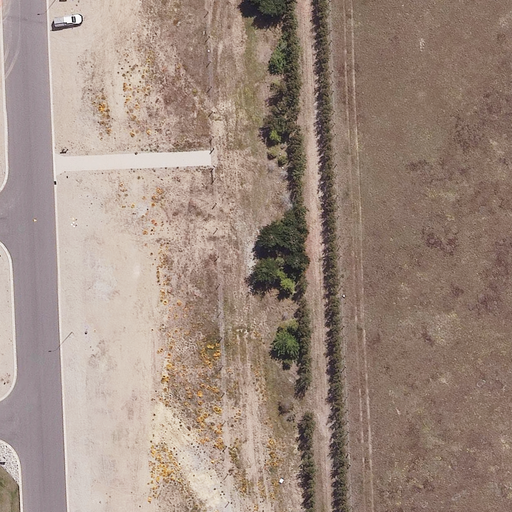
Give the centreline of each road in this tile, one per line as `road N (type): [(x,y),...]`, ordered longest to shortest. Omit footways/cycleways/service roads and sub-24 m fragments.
road 1 (residential): [(33,217),(22,0)]
road 2 (residential): [(40,414),(33,217)]
road 3 (unknown): [(31,164),(205,157)]
